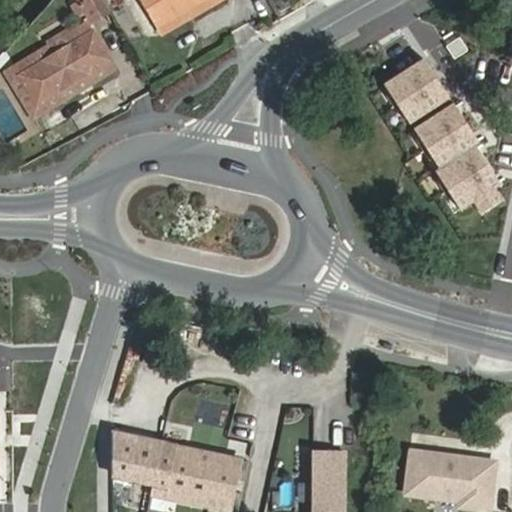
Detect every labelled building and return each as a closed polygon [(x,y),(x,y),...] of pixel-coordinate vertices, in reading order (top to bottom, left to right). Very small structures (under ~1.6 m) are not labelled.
[(106,14),(97,0),(80,0),(93,22),(106,14)] [(145,0),(160,26),(207,0),(145,0)] [(94,34),(89,25),(10,71),(36,116),(115,70),(109,61),(38,103),(22,76),(94,34)] [(22,76),(38,103),(109,61),(94,34),(22,76)] [(470,51),(462,39),(448,47),(456,60),(470,51)] [(426,59),(387,85),(412,124),(452,99),(426,59)] [(455,104),(416,130),(442,169),(438,172),(463,210),(475,202),(484,215),(504,201),(497,190),(504,185),(478,146),(481,144),(455,104)] [(241,460),(114,433),(114,474),(154,483),(152,493),(230,510),(241,460)] [(493,511),(499,466),(416,455),(410,497),(465,504),(464,510),(478,511),(493,511)] [(351,511),(351,458),(323,457),(321,511),(351,511)]
